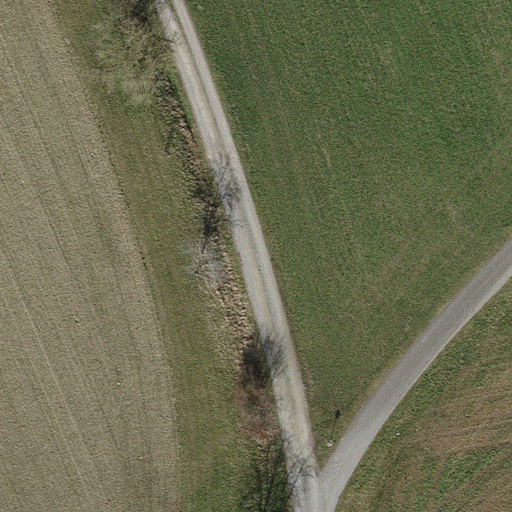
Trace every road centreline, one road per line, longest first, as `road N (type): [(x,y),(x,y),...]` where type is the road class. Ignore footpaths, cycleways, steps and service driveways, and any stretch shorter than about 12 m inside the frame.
road 1 (track): [(163,0),(249,228),(303,511)]
road 2 (track): [(511,260),(374,417),(316,511)]
